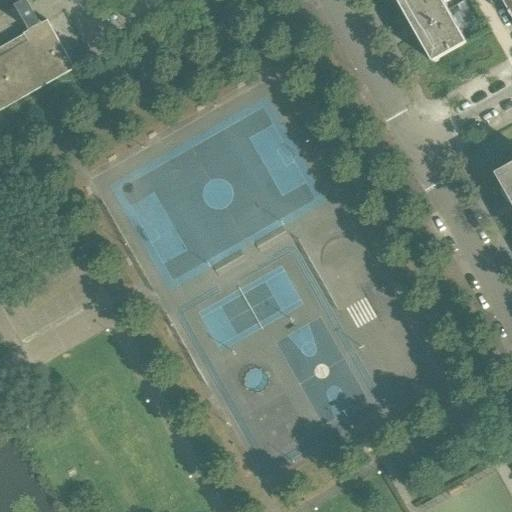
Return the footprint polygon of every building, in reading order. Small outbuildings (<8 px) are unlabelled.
[(4,0),(11,10),(16,7),(17,8),(23,18),(29,29),(41,23),(35,12),(29,2),(29,1),(29,0),(28,0),(4,0)] [(397,0),(412,25),(411,25),(415,31),(417,35),(433,63),(467,44),(452,17),(445,4),(445,5),(442,0),(397,0)] [(511,0),(502,0),(508,11),(507,11),(510,16),(511,16),(511,18),(511,0)] [(460,24),(471,18),(463,3),(452,9),(460,24)] [(0,109),(73,68),(74,70),(75,69),(48,20),(42,24),(41,22),(41,23),(29,29),(30,31),(24,34),(28,41),(0,56),(0,109)] [(511,164),(496,174),(511,202),(511,203),(511,164)] [(438,338),(429,343),(438,358),(447,353),(438,338)] [(355,447),(363,461),(379,452),(370,438),(355,447)]
